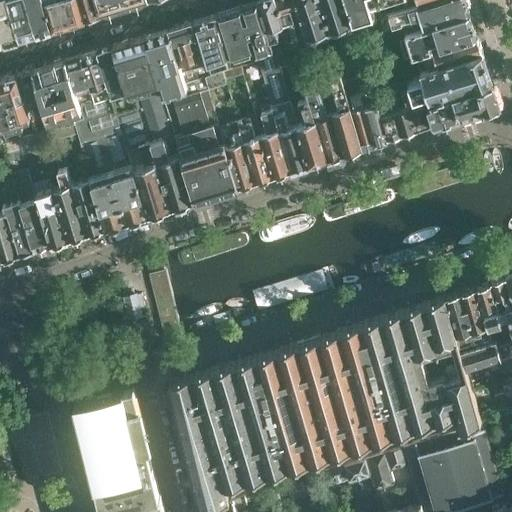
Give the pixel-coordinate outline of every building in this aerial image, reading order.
[(20,36),(10,0),(0,0),(0,42),(17,37),(20,36)] [(36,31),(27,0),(10,0),(20,36),(36,31)] [(53,26),(44,0),(27,0),(36,31),(53,26)] [(85,17),(79,0),(44,0),(53,26),(85,17)] [(101,12),(97,0),(79,0),(85,17),(101,12)] [(97,0),(101,12),(125,4),(140,0),(97,0)] [(309,162),(296,118),(276,54),(274,54),(270,38),(257,0),(254,0),(241,4),(217,12),(234,66),(241,64),(258,59),(273,107),(291,167),(309,162)] [(282,24),(275,0),(257,0),(270,38),(280,35),(277,25),(282,24)] [(304,32),(294,0),(275,0),(282,24),(290,21),(294,35),(304,32)] [(329,30),(319,0),(294,0),(304,32),(305,37),(329,30)] [(352,23),(352,22),(345,0),(319,0),(329,30),(352,23)] [(345,0),(352,22),(382,13),(387,25),(405,20),(408,16),(422,12),(426,24),(470,10),(466,0),(422,0),(402,7),(399,0),(345,0)] [(477,33),(476,29),(470,10),(426,24),(409,29),(416,52),(435,46),(477,33)] [(234,66),(217,12),(193,19),(210,73),(224,69),(234,66)] [(376,15),(365,18),(367,26),(379,22),(376,15)] [(193,19),(169,27),(186,81),(206,74),(210,73),(193,19)] [(186,81),(169,27),(166,28),(155,31),(145,34),(158,78),(161,88),(165,101),(209,88),(210,87),(206,74),(186,81)] [(482,48),(480,42),(477,33),(435,46),(439,61),(482,48)] [(158,78),(145,34),(114,43),(132,98),(139,95),(149,92),(146,81),(158,78)] [(132,98),(114,43),(97,48),(111,94),(114,102),(123,99),(126,107),(141,102),(139,95),(132,98)] [(111,94),(97,48),(81,53),(91,86),(92,87),(95,99),(111,94)] [(493,79),(489,68),(488,63),(482,48),(439,61),(422,67),(424,75),(410,79),(415,94),(410,95),(413,103),(427,99),(453,91),(493,79)] [(95,99),(92,87),(91,86),(81,53),(65,58),(80,108),(83,118),(76,120),(74,121),(78,131),(81,139),(100,134),(122,128),(114,102),(111,94),(95,99)] [(80,108),(65,58),(32,68),(45,112),(47,117),(57,114),(60,125),(74,121),(76,120),(73,109),(80,108)] [(383,78),(378,63),(366,67),(371,82),(383,78)] [(273,173),(256,112),(241,64),(234,66),(224,69),(256,178),(273,173)] [(371,82),(366,67),(366,66),(354,70),(356,77),(343,81),(363,145),(387,137),(380,113),(376,98),(371,82)] [(45,112),(32,68),(17,73),(27,105),(33,103),(37,115),(45,112)] [(224,69),(210,73),(206,74),(210,87),(209,88),(239,184),(256,178),(224,69)] [(363,145),(343,81),(341,71),(332,74),(337,92),(328,95),(331,106),(345,150),(363,145)] [(30,114),(27,105),(17,73),(16,73),(0,77),(0,79),(15,126),(23,123),(21,117),(30,114)] [(15,126),(0,79),(0,123),(4,122),(6,129),(15,126)] [(500,102),(495,87),(493,79),(453,91),(461,114),(500,102)] [(345,150),(331,106),(323,109),(315,81),(305,84),(309,95),(327,156),(345,150)] [(165,101),(161,88),(149,92),(139,95),(141,102),(153,139),(151,140),(171,205),(195,197),(165,101)] [(239,184),(209,88),(165,101),(195,197),(239,184)] [(461,114),(453,91),(427,99),(434,123),(461,114)] [(327,156),(309,95),(301,98),(306,115),(296,118),(309,162),(327,156)] [(171,205),(151,140),(153,139),(141,102),(126,107),(123,99),(114,102),(122,128),(134,165),(133,166),(147,212),(171,205)] [(427,99),(413,103),(409,104),(416,128),(418,128),(417,128),(433,123),(434,123),(427,99)] [(416,128),(409,104),(395,109),(402,133),(416,128)] [(291,167),(273,107),(256,112),(273,173),(291,167)] [(402,133),(395,109),(380,113),(387,137),(402,133)] [(74,121),(60,125),(55,126),(58,137),(78,131),(74,121)] [(147,212),(133,166),(134,165),(122,128),(100,134),(127,219),(147,212)] [(40,143),(37,132),(18,138),(19,139),(22,148),(40,143)] [(100,134),(81,139),(80,140),(85,158),(106,225),(127,219),(100,134)] [(35,192),(22,148),(19,139),(3,144),(4,147),(14,178),(23,204),(21,204),(34,248),(51,243),(35,192)] [(106,225),(85,158),(80,160),(85,176),(72,180),(88,231),(106,225)] [(410,178),(416,198),(475,180),(469,160),(410,178)] [(88,231),(72,180),(67,164),(59,167),(64,183),(54,186),(69,237),(88,231)] [(69,237),(54,186),(51,177),(45,179),(48,188),(35,192),(51,243),(69,237)] [(34,248),(21,204),(23,204),(14,178),(5,180),(14,208),(5,210),(18,253),(34,248)] [(331,222),(332,222),(392,202),(393,201),(394,200),(395,199),(395,198),(395,196),(395,195),(395,193),(394,192),(394,190),(393,189),(391,188),(390,188),(388,187),(387,187),(327,208),(326,209),(325,210),(324,211),(323,212),(323,214),(323,215),(323,217),(324,218),(325,219),(326,220),(327,221),(328,222),(330,222),(331,222)] [(18,253),(5,210),(0,212),(0,250),(2,258),(18,253)] [(270,240),(271,240),(311,228),(313,227),(314,226),(315,225),(316,224),(316,222),(317,221),(317,219),(316,217),(316,216),(315,214),(314,213),(313,212),(311,211),(310,211),(308,210),(306,210),(305,211),(266,223),(264,224),(263,225),(262,227),(261,228),(260,230),(260,232),(260,233),(260,235),(261,236),(262,238),(263,239),(265,239),(266,240),(268,240),(270,240)] [(185,266),(186,266),(246,245),(247,245),(248,244),(249,243),(249,242),(250,240),(250,239),(249,238),(249,235),(248,234),(247,233),(246,233),(245,232),(244,232),(242,232),(241,232),(180,252),(180,254),(179,255),(179,257),(179,259),(180,260),(180,262),(181,263),(182,264),(183,265),(185,266)] [(359,263),(359,265),(359,267),(359,269),(360,271),(363,273),(364,274),(367,274),(370,274),(430,255),(433,254),(436,252),(438,251),(441,249),(443,247),(444,245),(446,243),(447,241),(445,240),(440,239),(438,238),(435,238),(431,238),(429,239),(425,240),(365,259),(362,260),(360,262),(359,263)] [(166,260),(146,265),(164,337),(184,332),(166,260)] [(334,286),(328,266),(252,289),(259,310),(334,286)] [(511,302),(511,294),(506,275),(491,280),(497,301),(482,305),(483,311),(511,302)] [(497,301),(491,280),(476,285),(482,305),(497,301)] [(490,333),(486,321),(483,311),(482,305),(476,285),(460,290),(472,328),(479,326),(481,332),(473,335),(474,338),(490,333)] [(472,328),(460,290),(445,294),(459,342),(474,338),(473,335),(466,337),(464,330),(472,328)] [(145,305),(142,293),(125,297),(130,317),(141,314),(139,306),(145,305)] [(460,427),(482,420),(472,387),(466,368),(461,348),(459,342),(445,294),(360,321),(318,334),(297,341),(275,348),(234,360),(169,380),(195,484),(200,507),(201,511),(238,511),(237,506),(246,504),(242,493),(227,497),(224,484),(455,412),(460,427)] [(511,302),(483,311),(486,321),(510,314),(511,320),(511,302)] [(502,357),(502,355),(499,345),(497,338),(461,348),(466,368),(490,360),(502,357)] [(511,351),(511,341),(499,345),(502,355),(511,351)] [(511,351),(502,355),(502,357),(503,361),(505,368),(511,365),(511,351)] [(503,361),(502,357),(490,360),(491,365),(503,361)] [(164,511),(143,426),(141,417),(134,387),(124,389),(123,388),(75,400),(99,500),(102,500),(104,508),(101,508),(102,511),(164,511)] [(493,511),(490,498),(503,494),(482,420),(460,427),(403,443),(403,445),(409,463),(420,501),(423,511),(493,511)] [(389,469),(409,463),(403,445),(364,457),(369,473),(373,486),(393,480),(389,469)] [(369,473),(364,457),(345,462),(349,478),(369,473)] [(309,485),(305,474),(286,480),(289,491),(309,485)] [(289,492),(289,491),(286,480),(266,486),(270,498),(289,492)] [(511,511),(511,491),(503,494),(490,498),(493,511),(511,511)] [(423,511),(420,501),(401,507),(402,511),(423,511)]
